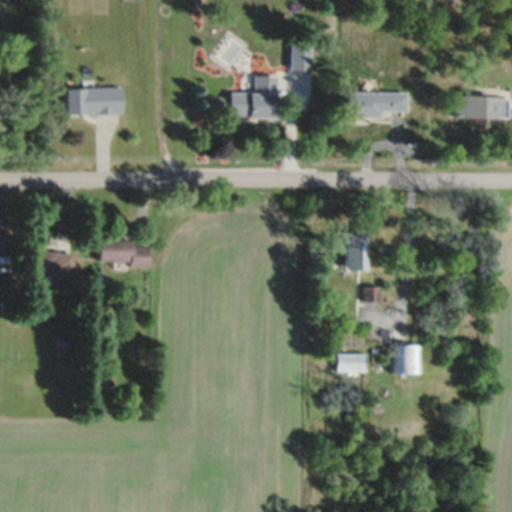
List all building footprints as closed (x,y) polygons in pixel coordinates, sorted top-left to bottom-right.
[(309,44),(289,44),(289,71),(309,71),(309,44)] [(274,76),(252,76),(252,93),(228,93),(228,118),(274,118),(274,76)] [(120,88),(63,88),(63,114),(120,114),(120,88)] [(377,118),(377,112),(403,112),(403,93),(345,93),(345,118),(377,118)] [(450,119),(504,119),(504,98),(450,97),(450,119)] [(361,270),(361,233),(341,233),(341,270),(361,270)] [(130,241),(96,241),(96,266),(145,266),(145,247),(130,247),(130,241)] [(27,253),(27,277),(64,277),(64,253),(27,253)] [(360,301),(373,301),(373,287),(360,287),(360,301)] [(414,374),(414,346),(390,346),(390,374),(414,374)] [(360,355),(332,355),(332,372),(360,372),(360,355)]
